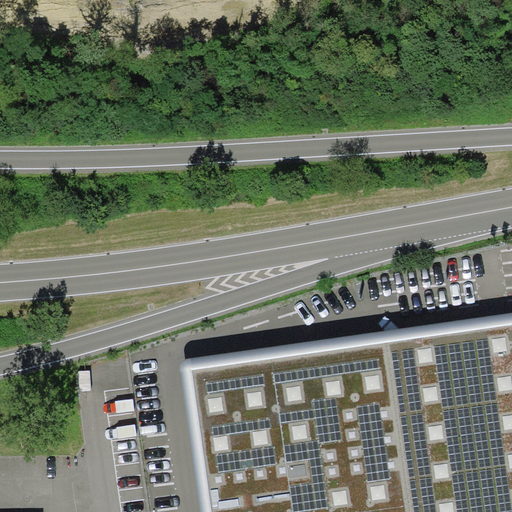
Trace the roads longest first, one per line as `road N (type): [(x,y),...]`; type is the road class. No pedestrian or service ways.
road 1 (primary): [(0,358),(160,321),(493,216)]
road 2 (primary): [(511,144),(0,164)]
road 3 (primary): [(0,281),(493,216)]
road 4 (unknown): [(163,511),(153,413),(180,376),(396,330)]
